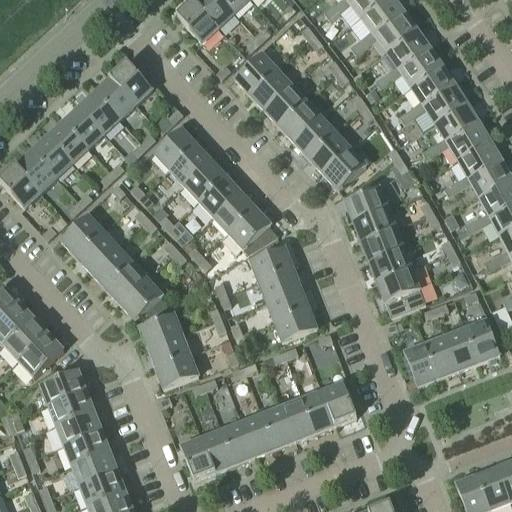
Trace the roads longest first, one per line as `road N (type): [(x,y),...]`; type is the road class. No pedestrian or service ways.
road 1 (residential): [(402,456),(395,411),(330,242),(195,113),(108,8)]
road 2 (residential): [(188,511),(120,364),(87,343),(0,243)]
road 3 (residential): [(253,511),(402,456)]
road 4 (tertiary): [(108,8),(0,106)]
